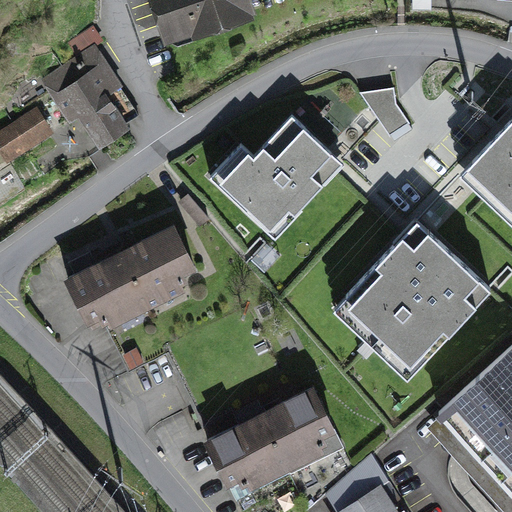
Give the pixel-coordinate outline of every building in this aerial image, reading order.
[(251,0),(153,0),(166,39),(255,10),(251,0)] [(83,83),(55,99),(87,153),(120,133),(104,107),(122,96),(93,49),(71,62),(83,83)] [(391,84),(370,95),(390,135),(411,124),(391,84)] [(275,244),(349,165),(284,103),(209,183),(275,244)] [(35,113),(0,134),(0,168),(50,138),(35,113)] [(511,120),(464,172),(511,216),(511,120)] [(171,225),(53,279),(77,329),(194,276),(171,225)] [(496,295),(423,227),(341,314),(413,382),(496,295)] [(254,316),(172,353),(202,420),(284,383),(254,316)] [(511,344),(508,340),(426,415),(511,509),(511,344)] [(307,389),(209,433),(229,478),(238,474),(245,489),(322,454),(315,439),(327,434),(307,389)] [(393,511),(377,487),(338,511),(393,511)]
